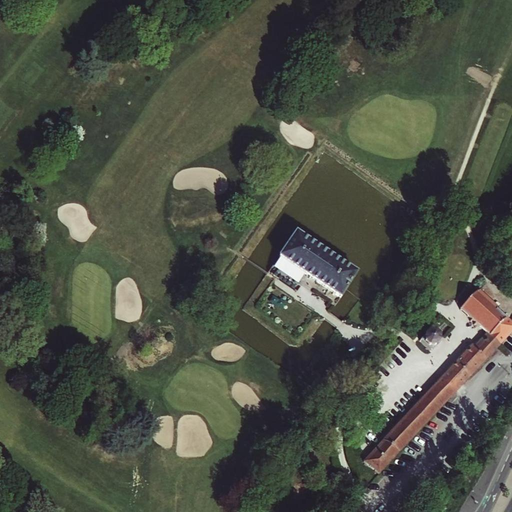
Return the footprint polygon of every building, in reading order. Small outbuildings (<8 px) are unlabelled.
[(303,275),(339,299),(355,274),(295,233),(278,258),(280,259),(271,273),(293,288),(303,275)] [(428,251),(420,259),(432,270),(441,261),(440,260),(445,254),(438,247),(432,254),(428,251)] [(455,302),(461,308),(475,294),(470,289),(455,302)] [(462,384),(501,342),(511,331),(511,319),(510,323),(477,293),(475,294),(461,308),(459,309),(485,334),(473,347),(471,346),(448,370),(462,384)] [(426,333),(422,338),(422,344),(427,348),(434,348),(438,343),(438,337),(433,333),(426,333)] [(448,370),(442,377),(457,390),(462,384),(448,370)] [(440,408),(457,390),(442,377),(425,395),(440,408)] [(431,417),(440,408),(425,395),(416,404),(431,417)] [(378,473),(431,417),(416,404),(363,462),(378,473)]
